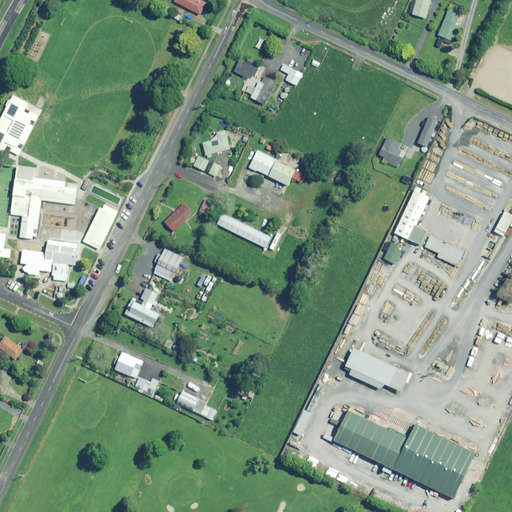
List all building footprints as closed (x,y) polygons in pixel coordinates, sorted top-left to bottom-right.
[(208,4),(200,0),(177,0),(176,2),(202,15),(208,4)] [(431,0),(416,0),(412,16),(426,20),(431,0)] [(185,11),(177,7),(175,12),(183,16),(185,11)] [(448,11),(438,36),(453,42),(460,27),(456,25),(460,16),(448,11)] [(181,16),(173,12),(171,16),(179,20),(181,16)] [(257,67),(239,58),(233,69),(249,78),(250,75),(252,76),(257,67)] [(305,73),(293,67),(287,78),(299,84),(305,73)] [(276,82),(263,75),(251,97),(264,104),(276,82)] [(14,96),(0,123),(0,151),(4,154),(7,149),(20,155),(40,116),(27,109),(30,104),(14,96)] [(440,119),(431,115),(420,141),(429,145),(440,119)] [(201,142),(204,154),(229,148),(224,130),(215,132),(217,138),(201,142)] [(245,134),(242,141),(246,143),(250,136),(245,134)] [(389,137),(381,154),(403,164),(408,152),(400,148),(403,143),(389,137)] [(298,169),(256,149),(249,166),(290,185),(298,169)] [(208,160),(197,155),(192,164),(203,170),(208,160)] [(302,157),(300,163),(305,165),(308,160),(302,157)] [(220,166),(213,162),(208,172),(215,176),(220,166)] [(37,171),(20,169),(13,216),(25,218),(22,238),(35,240),(35,237),(38,237),(43,201),(77,206),(79,190),(67,188),(68,183),(36,179),(37,171)] [(346,176),(339,173),(335,181),(342,184),(346,176)] [(388,182),(373,175),(371,181),(386,188),(388,182)] [(441,200),(421,191),(399,234),(419,244),(441,200)] [(183,202),(163,221),(173,230),(192,212),(183,202)] [(102,208),(86,242),(103,250),(121,213),(107,206),(105,210),(102,208)] [(221,212),(216,222),(265,247),(270,236),(221,212)] [(511,220),(511,215),(505,212),(495,231),(504,236),(511,220)] [(0,257),(12,259),(13,251),(6,250),(8,235),(0,234),(0,257)] [(472,253),(438,236),(430,252),(464,269),(472,253)] [(392,242),(383,259),(395,265),(404,248),(392,242)] [(80,266),(81,249),(50,246),(49,253),(31,251),(29,265),(41,266),(40,272),(56,274),(55,280),(70,281),(71,265),(80,266)] [(182,256),(164,247),(153,269),(171,277),(182,256)] [(382,273),(374,268),(370,275),(378,279),(382,273)] [(91,275),(85,286),(89,288),(95,277),(91,275)] [(145,287),(140,298),(155,305),(156,301),(153,300),(157,293),(145,287)] [(184,301),(180,299),(175,308),(179,310),(184,301)] [(158,313),(133,300),(126,314),(151,326),(158,313)] [(511,342),(511,320),(510,325),(508,324),(502,337),(507,339),(507,340),(510,341),(510,342),(511,342)] [(0,347),(16,360),(25,349),(18,344),(17,346),(5,337),(0,343),(0,347)] [(419,378),(362,350),(351,371),(409,399),(419,378)] [(144,362),(122,353),(115,370),(137,379),(144,362)] [(12,376),(0,370),(0,394),(3,395),(12,376)] [(325,376),(322,382),(328,385),(331,379),(325,376)] [(157,387),(159,381),(153,378),(151,382),(140,378),(136,387),(139,388),(138,391),(152,397),(154,393),(157,394),(159,388),(157,387)] [(184,392),(183,393),(178,391),(174,400),(178,401),(177,403),(181,405),(212,420),(217,411),(205,405),(206,403),(184,392)] [(164,399),(156,395),(154,399),(162,403),(164,399)] [(174,403),(172,408),(197,420),(200,416),(174,403)] [(304,410),(293,432),(300,436),(312,413),(304,410)] [(417,444),(358,415),(342,445),(402,474),(417,444)] [(417,444),(402,474),(462,504),(486,458),(425,427),(417,444)] [(299,436),(293,433),(290,439),(296,442),(299,436)]
